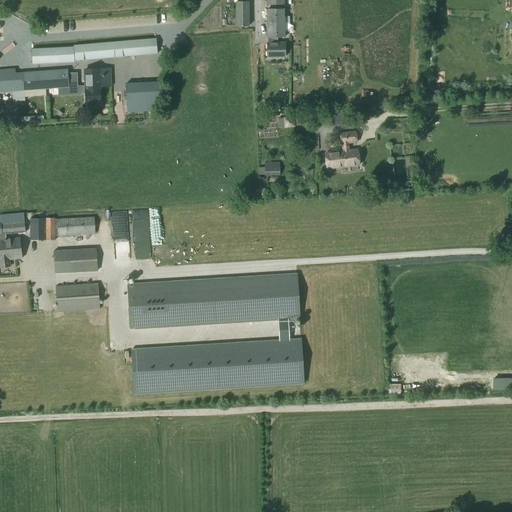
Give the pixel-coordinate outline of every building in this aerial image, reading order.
[(247,2),(234,2),(235,26),(248,26),(247,2)] [(283,10),(265,10),(266,57),(284,57),(284,43),(276,43),(276,38),(284,38),(283,10)] [(73,47),(31,50),(31,65),(74,62),(74,61),(156,54),(155,39),(73,46),(73,47)] [(85,90),(84,90),(84,103),(100,102),(99,87),(110,87),(109,68),(84,70),(85,90)] [(0,92),(11,92),(12,103),(25,102),(24,91),(58,88),(58,94),(77,93),(76,74),(65,75),(64,70),(0,74),(0,92)] [(159,82),(125,85),(127,113),(161,111),(159,82)] [(347,113),(328,115),(329,127),(349,124),(347,113)] [(294,117),(284,118),(285,129),(296,128),(294,117)] [(342,144),(343,152),(325,154),(326,169),(359,165),(357,150),(349,151),(348,143),(356,142),(355,132),(340,134),(341,144),(342,144)] [(264,168),(256,168),(256,176),(279,176),(278,162),(264,163),(264,168)] [(387,184),(374,186),(375,196),(388,194),(387,184)] [(0,216),(0,224),(1,235),(2,235),(24,233),(23,214),(0,216)] [(45,241),(45,219),(29,219),(29,241),(45,241)] [(53,219),(45,219),(45,241),(53,241),(53,219)] [(93,219),(56,221),(56,237),(93,235),(93,219)] [(21,259),(18,238),(3,240),(2,235),(1,235),(0,224),(0,268),(9,267),(8,260),(21,259)] [(95,250),(53,252),(54,274),(96,272),(95,250)] [(295,276),(126,287),(129,332),(298,322),(295,276)] [(96,284),(55,287),(57,313),(98,309),(96,284)] [(113,311),(123,311),(123,295),(113,295),(113,311)] [(302,387),(300,341),(131,352),(133,397),(302,387)]
